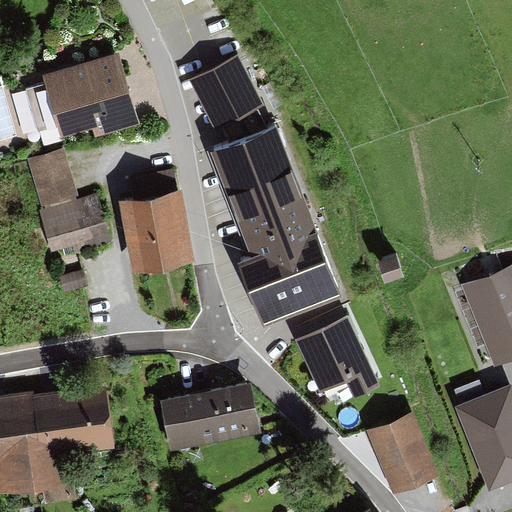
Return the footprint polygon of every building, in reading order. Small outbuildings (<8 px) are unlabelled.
[(140,119),(120,47),(44,69),(46,78),(26,84),(39,129),(59,123),(61,131),(93,122),(96,132),(140,119)] [(265,100),(239,48),(189,73),(216,124),(224,120),(229,133),(266,119),(258,103),(265,100)] [(278,115),(266,119),(229,133),(212,141),(213,144),(208,146),(247,248),(238,252),(264,321),(344,290),(278,115)] [(78,191),(65,143),(28,154),(42,202),(78,191)] [(182,180),(120,192),(133,265),(195,254),(182,180)] [(113,240),(98,189),(39,206),(52,249),(73,243),(76,251),(113,240)] [(511,356),(511,260),(461,281),(495,363),(511,356)] [(84,266),(60,274),(65,290),(89,282),(84,266)] [(347,308),(295,332),(320,386),(346,374),(354,392),(380,379),(347,308)] [(252,375),(161,393),(171,444),(262,426),(252,375)] [(511,475),(511,375),(485,387),(480,375),(455,385),(461,399),(456,401),(490,485),(511,475)] [(0,488),(78,477),(74,449),(116,443),(107,380),(33,391),(33,386),(0,390),(0,488)] [(414,406),(368,425),(395,489),(440,470),(414,406)]
